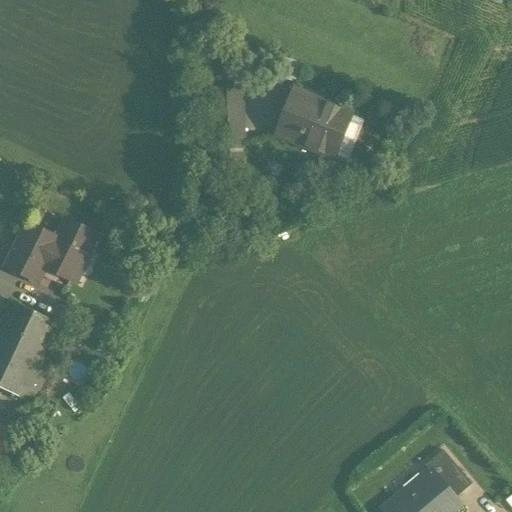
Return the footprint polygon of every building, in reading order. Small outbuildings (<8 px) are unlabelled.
[(239,87),(212,88),(216,167),(242,165),(241,143),(242,143),(239,87)] [(351,113),(294,90),(276,135),(333,159),(351,113)] [(95,235),(65,220),(57,237),(58,238),(57,241),(83,254),(83,253),(87,251),(95,235)] [(57,237),(27,223),(5,268),(36,283),(47,262),(72,275),(83,254),(57,241),(58,238),(57,237)] [(57,324),(11,303),(0,325),(0,388),(33,404),(45,379),(34,373),(57,324)] [(471,484),(443,450),(424,466),(429,471),(431,470),(455,498),(471,484)] [(429,471),(406,491),(410,495),(389,511),(449,511),(459,504),(455,498),(431,470),(429,471)]
